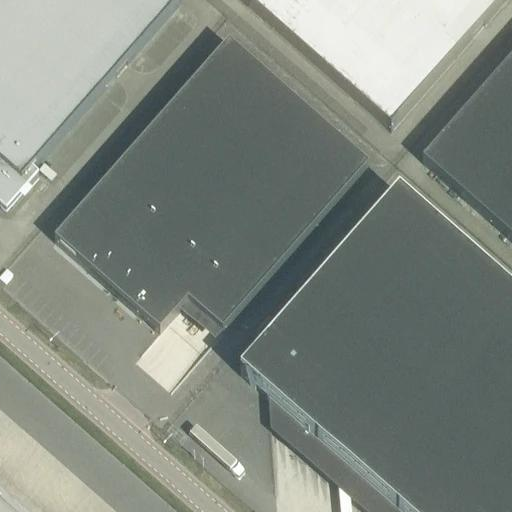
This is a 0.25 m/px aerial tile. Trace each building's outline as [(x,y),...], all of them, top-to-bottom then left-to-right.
[(0,210),(6,216),(12,210),(38,180),(32,174),(180,6),(173,0),(3,0),(0,4),(0,210)] [(237,0),(391,134),(508,0),(237,0)] [(369,170),(229,47),(54,245),(160,337),(188,306),(222,336),(369,170)] [(511,62),(422,165),(440,181),(511,243),(511,62)] [(511,511),(511,296),(399,197),(240,377),(268,402),(270,434),(358,511),(511,511)] [(0,511),(13,511),(0,500),(0,511)]
